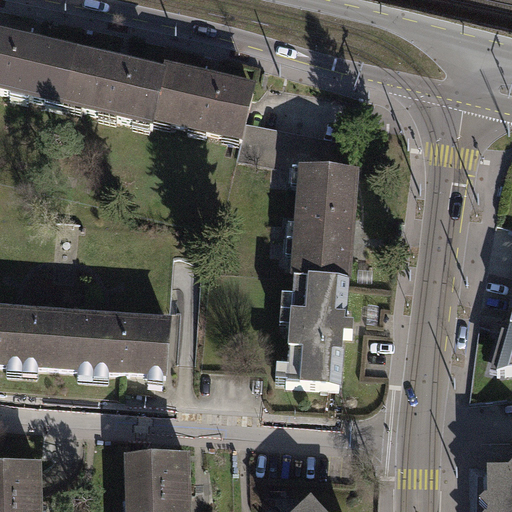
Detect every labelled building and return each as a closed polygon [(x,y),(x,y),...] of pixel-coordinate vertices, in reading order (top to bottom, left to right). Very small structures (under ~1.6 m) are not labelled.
[(45,58),(0,48),(0,100),(248,153),(259,103),(221,95),(129,76),(45,58)] [(372,188),(307,182),(287,396),(352,402),(357,343),(368,232),(372,188)] [(171,333),(0,318),(0,372),(166,387),(171,333)] [(511,322),(497,378),(511,375),(511,322)] [(194,511),(195,468),(135,468),(134,511),(194,511)] [(511,511),(511,472),(508,477),(487,477),(487,502),(481,510),(484,511),(511,511)] [(43,511),(42,481),(0,482),(0,511),(43,511)]
